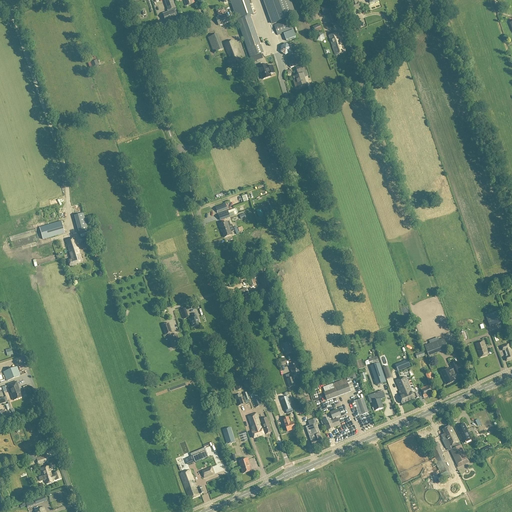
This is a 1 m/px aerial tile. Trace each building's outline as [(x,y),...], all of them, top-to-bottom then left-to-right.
[(164,0),(168,11),(175,8),(172,0),(164,0)] [(222,0),(223,1),(226,0),(229,0),(230,1),(237,21),(253,15),(248,0),(222,0)] [(296,16),(289,0),(264,0),(273,25),(296,16)] [(349,0),(351,4),(350,5),(352,11),(360,8),(358,2),(357,2),(357,1),(360,0),(349,0)] [(321,8),(324,16),(338,10),(335,2),(321,8)] [(168,13),(163,14),(166,22),(176,19),(175,16),(177,16),(175,10),(176,10),(175,8),(168,11),(167,11),(168,13)] [(217,18),(216,18),(218,26),(228,23),(226,15),(222,16),(222,15),(226,14),(223,8),(216,10),(217,16),(216,17),(217,18)] [(307,15),(309,23),(315,21),(313,13),(307,15)] [(274,26),(277,36),(293,31),(289,20),(274,26)] [(312,28),(314,34),(322,31),(319,25),(312,28)] [(293,31),(283,34),(286,42),(296,38),(293,31)] [(325,39),(323,35),(318,34),(315,37),(316,42),(322,43),(325,39)] [(328,37),(335,57),(344,54),(337,34),(328,37)] [(208,39),(214,53),(223,49),(217,35),(208,39)] [(233,41),(224,44),(228,56),(229,56),(230,60),(227,61),(229,68),(241,63),(233,41)] [(281,46),(280,53),(285,56),(291,53),(291,48),(286,44),(281,46)] [(263,54),(259,45),(247,49),(250,58),(263,54)] [(96,60),(90,62),(89,59),(86,60),(90,70),(92,69),(98,66),(96,60)] [(294,59),(288,61),(291,68),(297,66),(294,59)] [(263,80),(271,77),(270,75),(274,73),(272,66),(268,68),(267,65),(258,68),(260,74),(260,73),(263,80)] [(294,77),(295,80),(294,81),(293,82),(295,87),(296,88),(297,88),(298,88),(306,86),(302,74),(301,75),(300,73),(305,71),(303,66),(296,69),(298,76),(294,77)] [(72,214),(80,212),(76,195),(68,197),(72,214)] [(225,205),(216,208),(218,213),(227,210),(225,205)] [(237,214),(235,210),(218,215),(220,221),(230,218),(229,217),(237,214)] [(49,222),(50,223),(50,225),(39,228),(43,240),(64,234),(61,222),(55,223),(54,220),(60,219),(57,211),(29,219),(31,226),(49,222)] [(79,234),(80,234),(81,238),(88,236),(87,231),(83,214),(74,216),(79,234)] [(228,226),(227,223),(219,226),(222,233),(223,233),(225,238),(232,235),(231,232),(234,231),(232,225),(228,226)] [(74,239),(65,241),(71,259),(67,260),(69,268),(80,264),(82,263),(74,239)] [(253,253),(240,257),(245,273),(251,271),(248,261),(255,259),(253,253)] [(265,274),(258,277),(263,288),(261,288),(263,293),(272,289),(270,285),(265,274)] [(165,314),(164,313),(166,312),(164,308),(163,309),(162,305),(157,306),(158,309),(157,309),(159,316),(165,314)] [(196,315),(192,316),(193,318),(190,319),(193,327),(200,325),(197,317),(196,315)] [(486,319),(489,327),(501,323),(498,315),(486,319)] [(168,334),(173,349),(180,346),(177,335),(172,337),(171,334),(172,333),(170,324),(163,326),(166,335),(168,334)] [(459,334),(461,342),(467,340),(464,332),(459,334)] [(287,334),(280,336),(282,344),(289,342),(287,334)] [(444,339),(425,346),(428,356),(447,350),(444,339)] [(483,341),(475,344),(480,358),(488,355),(483,341)] [(284,344),(287,355),(294,352),(291,342),(284,344)] [(511,360),(511,352),(510,348),(509,344),(501,347),(502,351),(505,350),(507,357),(505,358),(507,362),(511,360)] [(371,365),(379,363),(377,357),(369,360),(371,365)] [(396,365),(398,372),(411,368),(408,361),(396,365)] [(451,365),(453,370),(450,372),(449,369),(441,372),(447,385),(455,381),(453,377),(455,376),(456,377),(461,375),(456,363),(451,365)] [(292,374),(286,376),(290,388),(295,386),(292,377),(300,374),(297,364),(290,367),(292,374)] [(370,367),(376,386),(385,383),(379,364),(370,367)] [(3,372),(6,382),(20,376),(16,367),(3,372)] [(431,373),(426,375),(429,383),(434,381),(431,373)] [(400,395),(398,396),(401,405),(414,400),(411,391),(405,377),(395,381),(400,392),(398,392),(400,395)] [(368,378),(364,379),(370,395),(374,393),(368,378)] [(243,389),(239,379),(233,380),(237,391),(243,389)] [(334,389),(330,391),(324,393),(327,401),(350,392),(346,380),(333,385),(334,389)] [(249,381),(245,381),(243,384),(245,388),(249,389),(251,385),(249,381)] [(17,382),(7,385),(13,401),(22,398),(17,382)] [(430,385),(421,389),(424,398),(433,394),(430,385)] [(375,411),(382,409),(379,400),(382,399),(382,397),(384,396),(383,392),(382,392),(383,393),(375,396),(374,394),(368,397),(370,403),(372,403),(375,411)] [(262,406),(259,397),(252,400),(255,408),(262,406)] [(289,397),(287,398),(280,400),(285,412),(293,409),(289,397)] [(357,402),(362,416),(368,413),(363,399),(357,402)] [(338,411),(331,413),(330,413),(333,419),(340,416),(338,411)] [(253,431),(252,432),(252,433),(252,434),(254,440),(265,436),(257,414),(248,417),(253,431)] [(267,418),(261,420),(266,436),(272,434),(267,418)] [(288,418),(287,419),(284,420),(284,421),(283,421),(284,426),(286,425),(285,425),(288,432),(295,430),(293,423),(290,424),(288,418)] [(314,419),(308,421),(309,426),(306,427),(313,447),(323,444),(314,419)] [(329,419),(323,421),(324,425),(325,425),(328,431),(334,429),(333,428),(340,425),(338,419),(331,422),(330,422),(329,419)] [(456,428),(463,444),(472,440),(465,424),(456,428)] [(346,426),(336,430),(340,439),(349,435),(346,426)] [(460,446),(459,441),(454,432),(453,432),(450,427),(442,430),(444,433),(443,434),(450,450),(460,446)] [(231,428),(222,431),(226,445),(235,442),(231,428)] [(437,442),(429,446),(436,459),(444,456),(437,442)] [(460,446),(450,450),(451,451),(450,452),(456,465),(467,460),(461,445),(460,446)] [(206,452),(193,457),(195,463),(208,457),(206,452)] [(46,457),(37,459),(38,465),(47,462),(46,457)] [(248,459),(239,462),(243,474),(251,471),(248,464),(249,463),(248,459)] [(443,461),(436,465),(440,475),(444,473),(445,477),(450,475),(443,461)] [(54,476),(52,476),(49,467),(40,470),(45,485),(54,482),(53,480),(55,479),(54,476)] [(202,471),(204,479),(214,475),(212,468),(202,471)] [(465,468),(459,470),(462,479),(468,477),(465,468)] [(190,471),(180,474),(189,500),(199,496),(190,471)] [(45,497),(26,504),(27,508),(46,501),(45,497)]
